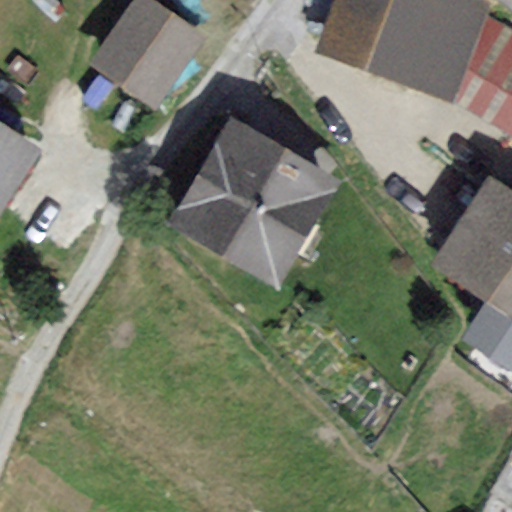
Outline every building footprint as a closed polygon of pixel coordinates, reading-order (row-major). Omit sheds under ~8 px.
[(197,33),(148,0),(141,0),(99,63),(152,99),(188,46),(197,33)] [(342,0),(326,49),(449,92),(480,2),(474,0),(342,0)] [(36,148),(0,125),(0,203),(14,182),(36,148)] [(282,155),(234,129),(180,225),(273,278),(328,181),(282,155)] [(511,195),(488,180),(435,262),(496,301),(473,336),(511,361),(511,195)] [(54,302),(22,266),(0,285),(0,295),(27,326),(54,302)]
